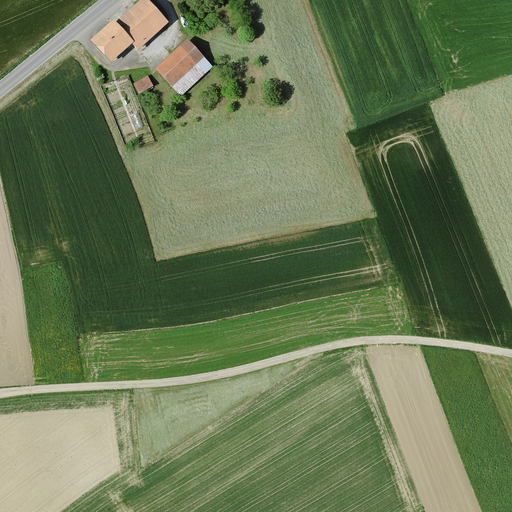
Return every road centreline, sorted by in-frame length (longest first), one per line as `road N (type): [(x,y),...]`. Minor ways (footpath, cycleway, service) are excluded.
road 1 (track): [(511,353),(382,342),(163,384),(0,394)]
road 2 (unknown): [(163,0),(173,36),(143,61),(110,66),(75,27)]
road 3 (unclassified): [(109,0),(0,89)]
